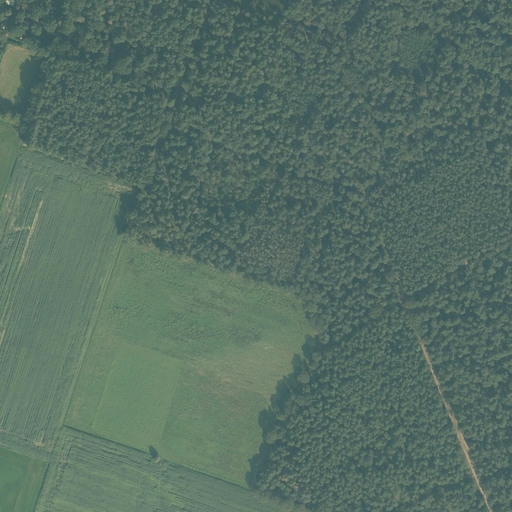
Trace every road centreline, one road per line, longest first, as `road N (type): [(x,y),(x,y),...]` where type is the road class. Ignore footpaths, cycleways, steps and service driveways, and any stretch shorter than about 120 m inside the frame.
road 1 (track): [(167,118),(364,184),(475,472)]
road 2 (track): [(389,251),(310,295),(324,344),(256,478),(333,511)]
road 3 (track): [(167,118),(209,0)]
road 4 (track): [(511,235),(407,297)]
